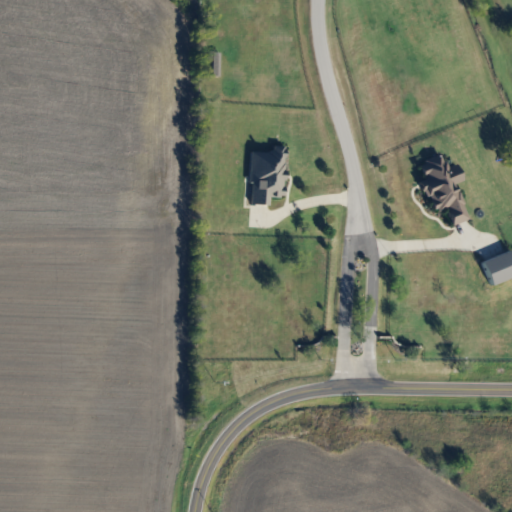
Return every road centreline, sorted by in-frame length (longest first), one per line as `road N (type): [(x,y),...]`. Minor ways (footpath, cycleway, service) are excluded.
road 1 (tertiary): [(190,511),(214,446),(230,425),(272,399),(337,384),(511,386)]
road 2 (residential): [(356,198),(311,0)]
road 3 (residential): [(364,384),(368,259),(356,198)]
road 4 (residential): [(356,198),(337,384)]
